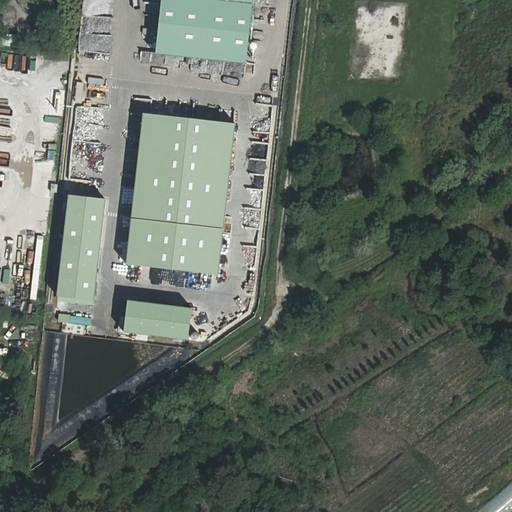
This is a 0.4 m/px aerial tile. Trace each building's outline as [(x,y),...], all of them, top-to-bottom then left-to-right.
[(153,0),(149,52),(241,61),(247,0),(153,0)] [(75,81),(74,100),(81,101),(82,82),(75,81)] [(254,102),(189,97),(187,116),(252,121),(254,102)] [(243,162),(247,127),(234,126),(232,144),(240,145),(238,155),(230,154),(228,168),(236,169),(237,161),(243,162)] [(177,175),(178,157),(169,156),(167,174),(177,175)] [(0,169),(0,206),(11,211),(22,177),(0,169)] [(138,231),(141,216),(130,214),(127,228),(138,231)] [(26,229),(14,228),(13,243),(25,244),(26,229)] [(0,247),(0,283),(11,251),(0,247)] [(251,248),(218,247),(217,284),(250,285),(251,248)] [(212,314),(212,327),(224,327),(224,314),(212,314)] [(111,315),(110,331),(118,332),(119,316),(111,315)] [(177,322),(176,337),(190,338),(192,324),(177,322)] [(20,349),(19,354),(31,357),(32,352),(20,349)] [(0,369),(0,376),(7,378),(9,372),(0,369)]
